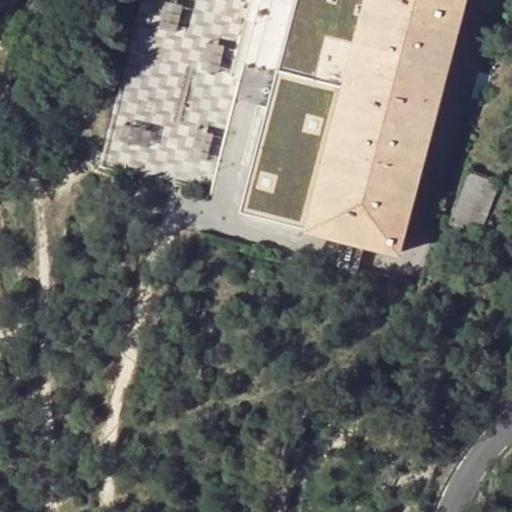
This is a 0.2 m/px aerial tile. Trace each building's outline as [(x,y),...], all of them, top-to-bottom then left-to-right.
[(142,0),(100,168),(214,198),(265,0),(142,0)] [(468,0),(295,0),(277,70),(239,214),(306,231),(340,240),(363,246),(402,256),(466,9),(468,0)] [(468,0),(466,9),(478,12),(498,17),(502,0),(468,0)] [(479,232),(496,184),(468,174),(451,222),(479,232)] [(359,262),(363,246),(340,240),(336,256),(333,266),(357,272),(359,262)]
